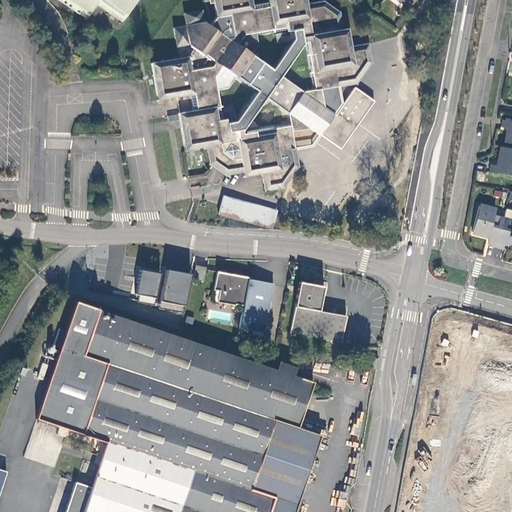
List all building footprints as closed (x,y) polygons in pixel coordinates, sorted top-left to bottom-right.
[(57,0),(86,19),(96,5),(121,22),(136,0),(57,0)] [(283,187),(298,166),(292,131),(291,125),(243,133),(242,131),(267,97),(290,113),(305,92),(282,75),(305,42),(309,41),(317,90),(322,89),(325,107),(324,108),(335,116),(336,116),(355,129),(375,101),(354,86),(342,103),(339,86),(356,83),(371,62),(368,44),(350,47),(347,29),(343,30),(339,13),(324,1),(306,4),(305,0),(267,0),(268,2),(252,5),(251,0),(213,0),(216,17),(210,26),(205,22),(204,23),(202,10),(184,13),(186,26),(173,28),(176,46),(188,43),(193,47),(187,57),(152,63),(158,100),(175,96),(180,96),(183,112),(178,113),(185,150),(207,146),(221,144),(223,152),(219,158),(229,164),(232,159),(241,157),(244,172),(244,176),(263,172),(265,190),(283,187)] [(317,90),(305,92),(290,113),(291,125),(292,131),(311,128),(341,150),(355,129),(336,116),(335,116),(324,108),(325,107),(322,89),(317,90)] [(511,148),(511,120),(503,119),(501,127),(509,128),(506,147),(511,148)] [(207,146),(210,164),(226,175),(244,172),(241,157),(232,159),(229,164),(219,158),(223,152),(221,144),(207,146)] [(511,148),(506,147),(502,146),(498,165),(491,164),(489,171),(511,175),(511,148)] [(223,195),(218,214),(230,217),(235,198),(223,195)] [(278,209),(235,198),(230,217),(273,229),(278,209)] [(496,246),(503,219),(494,217),(496,210),(479,206),(472,232),(491,237),(489,244),(496,246)] [(511,210),(506,209),(503,219),(511,222),(511,221),(511,210)] [(511,221),(511,222),(503,219),(496,246),(503,248),(505,240),(511,242),(511,221)] [(196,265),(193,280),(203,282),(206,267),(196,265)] [(190,275),(167,270),(160,309),(184,313),(190,275)] [(160,274),(140,271),(136,295),(141,295),(139,302),(155,305),(160,274)] [(239,328),(264,332),(273,283),(249,278),(249,277),(217,271),(211,300),(235,305),(235,304),(244,305),(239,328)] [(312,284),(299,281),(290,332),(341,341),(346,316),(319,311),(324,286),(312,284)] [(294,376),(288,374),(291,366),(279,362),(277,370),(75,302),(65,331),(62,343),(36,419),(106,443),(91,487),(75,482),(64,511),(294,511),(321,436),(299,428),(313,382),(294,376)] [(62,343),(65,331),(58,329),(54,340),(62,343)] [(365,354),(366,346),(354,345),(353,353),(365,354)] [(291,366),(288,374),(294,376),(297,367),(291,366)] [(511,511),(511,399),(482,390),(447,499),(487,511),(511,511)]
